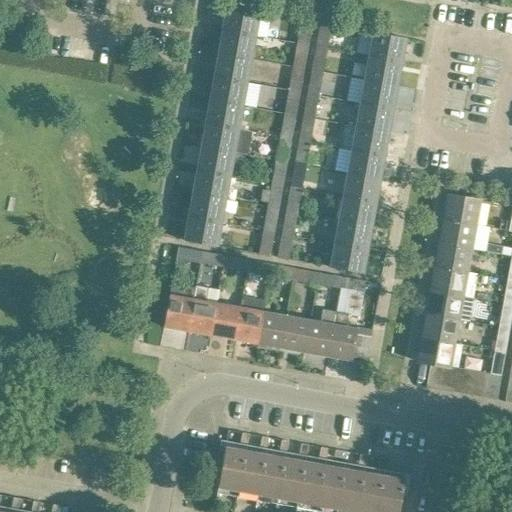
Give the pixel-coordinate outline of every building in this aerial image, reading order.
[(321,13),(321,14),(323,6),(322,6),(316,5),(314,12),(321,13)] [(255,35),(259,12),(227,6),(223,29),(255,35)] [(308,45),(312,22),(301,20),(297,43),(308,45)] [(327,48),(331,25),(320,23),(316,46),(327,48)] [(223,29),(219,53),(250,58),(255,35),(223,29)] [(401,61),(405,39),(373,33),(369,56),(401,61)] [(304,68),(308,45),(297,43),(293,66),(304,68)] [(323,71),(327,48),(316,46),(312,69),(323,71)] [(219,53),(215,76),(246,82),(250,58),(219,53)] [(396,85),(401,61),(369,56),(365,79),(396,85)] [(300,91),(304,68),(293,66),(289,89),(300,91)] [(319,95),(323,71),(312,69),(308,93),(319,95)] [(215,76),(210,99),(242,105),(246,82),(215,76)] [(365,79),(361,102),(392,108),(396,85),(365,79)] [(296,115),(300,91),(289,89),(284,113),(296,115)] [(315,118),(319,95),(308,93),(304,116),(315,118)] [(210,99),(206,123),(238,128),(242,105),(210,99)] [(388,132),(392,108),(361,102),(356,126),(388,132)] [(291,138),(296,115),(284,113),(280,136),(291,138)] [(311,142),(315,118),(304,116),(300,140),(311,142)] [(206,123),(202,146),(233,152),(238,128),(206,123)] [(356,126),(352,149),(384,155),(388,132),(356,126)] [(287,162),(291,138),(280,136),(276,160),(287,162)] [(307,165),(311,142),(300,140),(296,163),(307,165)] [(202,146),(198,170),(229,175),(233,152),(202,146)] [(379,178),(384,155),(352,149),(348,173),(379,178)] [(283,185),(287,162),(276,160),(272,183),(283,185)] [(303,189),(307,165),(296,163),(292,187),(303,189)] [(198,170),(193,193),(225,199),(229,175),(198,170)] [(348,173),(344,196),(375,202),(379,178),(348,173)] [(279,208),(283,185),(272,183),(268,206),(279,208)] [(299,212),(303,189),(292,187),(288,210),(299,212)] [(193,193),(189,217),(220,222),(225,199),(193,193)] [(447,197),(443,218),(476,224),(479,203),(480,203),(481,201),(446,195),(446,197),(447,197)] [(371,225),(375,202),(344,196),(339,219),(371,225)] [(275,232),(279,208),(268,206),(264,230),(275,232)] [(295,235),(299,212),(288,210),(284,234),(295,235)] [(189,217),(185,241),(216,247),(220,222),(189,217)] [(443,218),(439,242),(471,248),(476,224),(443,218)] [(339,219),(335,243),(366,248),(371,225),(339,219)] [(270,256),(275,232),(264,230),(259,254),(270,256)] [(291,260),(295,235),(284,234),(280,258),(291,260)] [(439,242),(434,266),(467,272),(471,248),(439,242)] [(362,273),(366,248),(335,243),(330,267),(362,273)] [(176,259),(199,263),(201,252),(178,248),(176,259)] [(222,267),(224,256),(201,252),(199,263),(222,267)] [(248,260),(224,256),(222,267),(246,271),(248,260)] [(246,271),(269,276),(271,264),(248,260),(246,271)] [(293,280),(295,269),(271,264),(269,276),(293,280)] [(434,266),(430,289),(472,297),(476,273),(467,272),(434,266)] [(318,273),(295,269),(293,280),(316,284),(318,273)] [(316,284),(340,288),(342,277),(318,273),(316,284)] [(340,288),(364,293),(366,281),(342,277),(340,288)] [(511,304),(511,279),(507,279),(503,302),(511,304)] [(169,295),(163,327),(186,331),(194,290),(172,286),(171,286),(169,295)] [(186,331),(210,335),(216,304),(205,302),(208,288),(195,286),(195,290),(194,290),(186,331)] [(426,314),(459,319),(468,321),(472,297),(430,289),(426,314)] [(511,304),(503,302),(498,326),(510,328),(511,314),(511,304)] [(239,308),(216,304),(210,335),(220,337),(233,339),(239,308)] [(257,344),(258,337),(263,312),(239,308),(233,339),(257,344)] [(327,356),(331,337),(335,312),(322,309),(320,323),(309,321),(306,337),(304,352),(327,356)] [(281,348),(283,337),(286,317),(263,312),(258,337),(257,344),(281,348)] [(335,312),(331,337),(327,356),(351,361),(352,357),(367,360),(371,338),(368,337),(356,335),(357,329),(346,327),(348,314),(335,312)] [(426,314),(421,337),(455,343),(456,337),(459,319),(426,314)] [(304,352),(306,337),(309,321),(286,317),(283,337),(281,348),(304,352)] [(496,337),(494,350),(505,352),(510,328),(498,326),(496,337)] [(430,364),(443,366),(450,367),(455,343),(421,337),(417,359),(416,361),(430,364)] [(501,376),(505,352),(494,350),(490,374),(501,376)] [(426,388),(439,390),(443,366),(430,364),(426,388)] [(443,366),(439,390),(450,392),(455,368),(450,367),(443,366)] [(450,392),(462,394),(467,370),(455,368),(450,392)] [(467,370),(462,394),(474,396),(478,372),(467,370)] [(474,396),(485,398),(489,374),(478,372),(474,396)] [(489,374),(485,398),(497,400),(501,376),(490,374),(489,374)] [(239,445),(247,446),(249,434),(242,433),(239,445)] [(259,448),(266,450),(268,438),(261,436),(259,448)] [(279,452),(286,453),(288,441),(281,440),(279,452)] [(299,456),(306,457),(308,445),(301,444),(299,456)] [(318,511),(397,511),(404,480),(225,447),(216,493),(318,511)] [(318,459),(325,460),(327,449),(320,447),(318,459)] [(335,450),(334,457),(346,459),(347,452),(335,450)] [(357,466),(364,467),(367,456),(360,454),(357,466)] [(377,470),(384,471),(387,459),(380,458),(377,470)] [(13,497),(11,509),(18,511),(20,499),(13,497)] [(33,501),(30,511),(38,511),(40,502),(33,501)]
